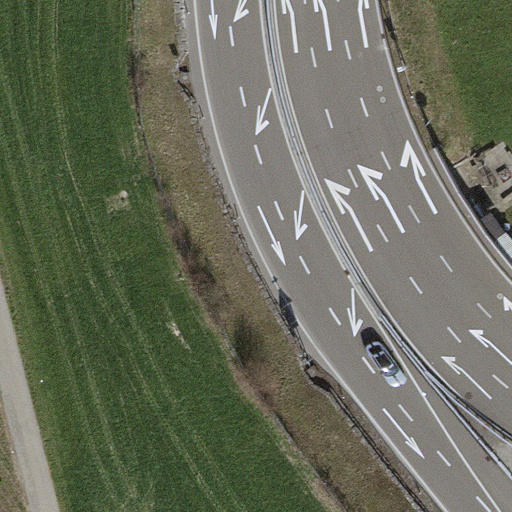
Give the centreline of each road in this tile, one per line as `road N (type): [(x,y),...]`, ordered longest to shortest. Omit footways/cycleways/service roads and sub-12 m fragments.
road 1 (motorway): [(228,0),(252,139),(320,290),(480,511)]
road 2 (motorway): [(511,365),(441,292),(384,203),(349,121),(324,0)]
